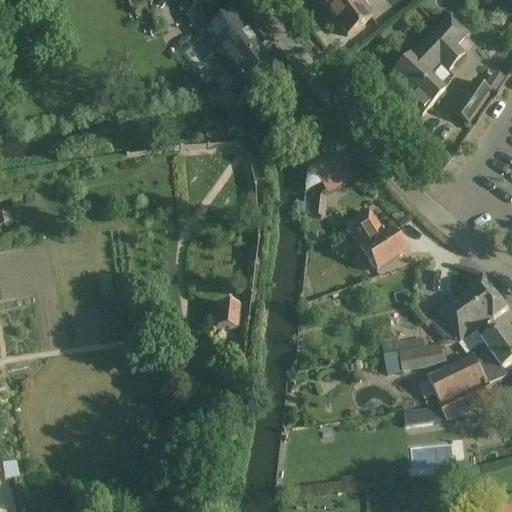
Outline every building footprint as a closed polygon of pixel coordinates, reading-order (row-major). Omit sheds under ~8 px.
[(147,9),(143,0),(126,0),(133,15),(147,9)] [(318,0),(327,12),(342,0),(318,0)] [(357,0),(342,0),(327,12),(347,38),(372,20),(357,0)] [(218,21),(205,3),(183,19),(200,41),(207,36),(231,68),(243,83),(270,62),(232,11),(218,21)] [(462,31),(449,18),(409,60),(408,59),(387,81),(401,94),(399,96),(422,118),(444,95),(427,78),(439,66),(448,74),(464,58),(450,44),(462,31)] [(490,94),(474,83),(451,116),(467,127),(490,94)] [(321,186),(346,169),(336,154),(311,170),(321,186)] [(313,199),(311,219),(322,220),(325,201),(313,199)] [(10,213),(0,215),(0,228),(13,225),(10,213)] [(405,250),(401,244),(398,243),(390,233),(384,237),(368,214),(345,229),(375,275),(405,255),(404,253),(405,250)] [(439,318),(461,345),(491,321),(492,323),(508,310),(484,280),(468,293),(469,294),(439,318)] [(216,331),(235,332),(237,308),(218,306),(216,331)] [(426,403),(436,398),(442,410),(488,388),(507,379),(502,372),(511,364),(511,337),(507,330),(483,346),(493,359),(477,366),(474,360),(428,382),(429,384),(419,389),(426,403)] [(382,350),(384,359),(428,351),(427,342),(382,350)] [(443,358),(441,349),(384,359),(387,378),(427,372),(447,363),(444,357),(443,358)] [(446,423),(494,400),(488,388),(442,410),(440,411),(446,423)] [(15,466),(2,468),(4,483),(17,480),(15,466)]
